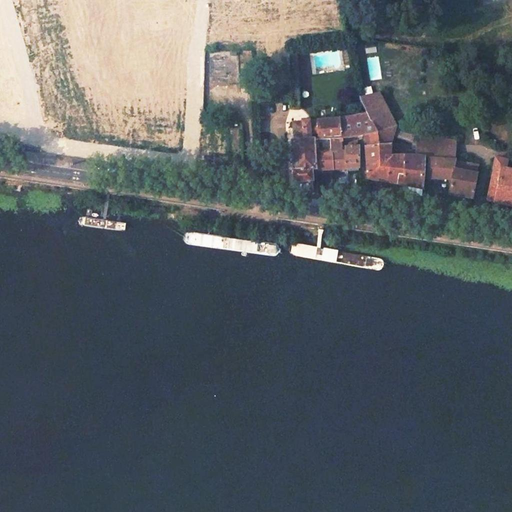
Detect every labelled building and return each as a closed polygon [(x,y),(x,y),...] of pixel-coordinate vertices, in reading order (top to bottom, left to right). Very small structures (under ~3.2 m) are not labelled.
[(19,0),(28,26),(47,20),(40,0),(19,0)] [(117,0),(71,0),(69,42),(79,43),(77,95),(69,95),(68,114),(98,115),(99,96),(106,96),(110,9),(117,10),(117,0)] [(162,105),(200,110),(202,46),(202,0),(185,0),(183,85),(162,84),(162,105)] [(227,68),(238,67),(237,56),(226,57),(227,68)] [(4,62),(0,63),(0,83),(5,102),(14,99),(4,62)] [(0,124),(12,127),(5,102),(0,83),(0,124)] [(395,127),(377,93),(359,99),(366,115),(375,133),(379,146),(388,146),(391,136),(395,127)] [(198,158),(229,156),(221,122),(231,123),(231,114),(220,113),(218,122),(199,123),(197,138),(198,158)] [(362,117),(339,118),(339,138),(362,137),(362,135),(375,133),(366,115),(362,117)] [(315,134),(316,140),(328,138),(339,138),(339,118),(315,120),(315,134)] [(293,190),(312,193),(311,170),(307,140),(307,135),(315,134),(315,120),(292,121),(293,140),(291,140),(292,170),(293,190)] [(416,130),(396,123),(395,127),(391,136),(416,144),(416,138),(416,130)] [(116,127),(111,164),(143,168),(148,131),(116,127)] [(414,157),(415,151),(403,150),(397,157),(388,156),(388,146),(379,146),(375,133),(362,135),(362,137),(367,179),(396,183),(395,173),(403,173),(403,157),(414,157)] [(346,168),(345,163),(342,148),(339,149),(339,138),(328,138),(329,151),(331,169),(346,168)] [(428,158),(456,160),(456,140),(416,138),(416,144),(415,151),(414,157),(428,158)] [(41,154),(54,155),(56,141),(43,140),(41,154)] [(307,140),(311,170),(331,169),(329,151),(312,153),(311,140),(307,140)] [(345,163),(357,163),(357,147),(355,147),(354,141),(342,143),(342,148),(345,163)] [(396,183),(395,190),(420,194),(423,161),(428,162),(428,158),(414,157),(403,157),(403,173),(395,173),(396,183)] [(488,201),(511,205),(511,171),(505,170),(507,159),(496,157),(488,201)] [(428,162),(427,178),(451,179),(456,160),(428,158),(428,162)] [(451,179),(448,194),(471,198),(479,164),(456,160),(451,179)]
